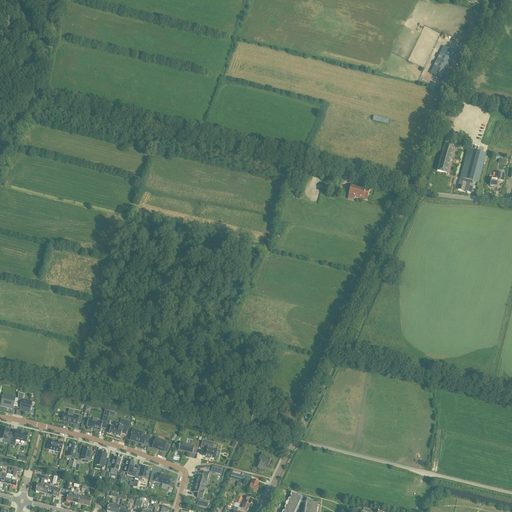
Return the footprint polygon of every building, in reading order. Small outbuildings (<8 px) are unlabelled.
[(441,78),(454,52),(444,47),(431,73),(441,78)] [(389,119),(374,116),(373,121),(388,124),(389,119)] [(446,174),(454,147),(445,144),(437,171),(446,174)] [(478,183),(486,154),(485,153),(485,150),(482,150),(482,153),(467,149),(460,178),(459,181),(457,190),(471,193),(473,185),(471,185),(472,181),(478,183)] [(490,186),(497,187),(497,180),(503,181),(504,173),(497,173),(497,177),(496,177),(495,179),(491,179),(490,186)] [(351,185),(348,195),(347,199),(353,201),(354,197),(367,201),(370,190),(351,185)] [(18,393),(17,408),(20,409),(20,410),(23,411),(22,411),(29,413),(31,407),(29,407),(30,402),(23,400),(23,399),(24,394),(18,393)] [(17,407),(18,399),(15,399),(15,397),(10,396),(9,399),(3,397),(1,406),(13,409),(13,406),(17,407)] [(64,414),(62,420),(77,424),(77,423),(81,424),(83,416),(78,415),(78,417),(73,415),(74,411),(69,410),(68,415),(64,414)] [(87,421),(86,426),(87,426),(87,427),(91,428),(92,429),(91,429),(94,429),(100,431),(101,431),(101,428),(106,429),(108,418),(104,417),(102,422),(97,421),(98,419),(93,418),(93,420),(89,419),(88,421),(87,421)] [(120,437),(122,434),(126,435),(127,432),(130,422),(125,421),(123,426),(116,424),(115,428),(111,426),(110,429),(109,429),(108,432),(109,432),(109,433),(120,437)] [(10,430),(3,429),(0,440),(4,441),(4,444),(10,445),(11,440),(13,434),(9,433),(10,430)] [(133,432),(131,440),(143,444),(145,441),(148,443),(152,432),(149,431),(147,437),(146,437),(143,435),(143,433),(138,431),(137,433),(133,432)] [(19,433),(16,447),(21,448),(23,442),(30,444),(32,436),(19,433)] [(50,439),(47,450),(61,453),(63,443),(50,439)] [(170,446),(164,443),(164,441),(157,439),(157,440),(155,440),(153,448),(163,452),(164,451),(168,452),(170,446)] [(179,447),(178,450),(184,451),(183,454),(184,452),(190,453),(190,452),(196,454),(199,443),(191,441),(190,445),(180,443),(180,445),(180,446),(179,446),(178,447),(179,447)] [(204,448),(202,456),(215,459),(217,450),(213,448),(214,443),(203,441),(201,447),(204,448)] [(67,451),(66,456),(75,458),(78,446),(69,444),(68,447),(67,447),(66,451),(67,451)] [(84,448),(81,460),(84,461),(84,463),(87,463),(88,462),(89,462),(89,461),(93,462),(94,456),(91,455),(92,450),(84,448)] [(98,452),(95,465),(103,467),(107,455),(98,452)] [(269,460),(270,458),(265,456),(261,454),(260,458),(261,458),(259,462),(257,461),(254,467),(259,470),(262,463),(267,466),(269,461),(270,460),(269,460)] [(109,459),(107,466),(111,467),(111,469),(118,471),(119,466),(120,467),(120,466),(119,466),(120,464),(121,459),(114,457),(113,460),(109,459)] [(135,477),(137,470),(133,469),(135,463),(127,461),(124,473),(128,474),(127,475),(135,477)] [(135,477),(135,479),(142,481),(142,478),(147,479),(150,469),(141,467),(141,468),(138,467),(137,470),(135,477)] [(14,471),(12,478),(11,485),(17,487),(18,480),(15,479),(17,472),(20,473),(21,470),(15,469),(14,471)] [(207,482),(209,474),(204,472),(202,476),(198,475),(196,484),(205,486),(206,482),(207,482)] [(237,474),(232,473),(231,473),(230,478),(242,481),(243,479),(250,481),(252,476),(244,474),(243,476),(237,474)] [(172,478),(160,475),(160,476),(154,475),(153,481),(170,486),(172,478)] [(42,479),(40,485),(38,485),(36,492),(42,493),(44,483),(45,480),(42,479)] [(259,483),(253,480),(250,488),(254,489),(253,490),(256,491),(257,491),(259,486),(257,486),(259,483)] [(47,495),(48,495),(50,485),(46,484),(44,483),(42,493),(44,494),(44,495),(47,496),(47,495)] [(204,490),(205,486),(196,484),(194,492),(198,494),(197,498),(203,499),(205,491),(204,490)] [(57,488),(57,489),(55,489),(53,496),(56,497),(55,498),(58,499),(59,498),(60,496),(63,496),(65,490),(62,490),(57,488)] [(67,501),(73,503),(75,493),(66,491),(64,497),(67,498),(67,501)] [(316,511),(315,511),(315,508),(317,508),(317,505),(311,504),(312,502),(306,499),(306,500),(307,500),(304,511),(294,511),(302,497),(292,492),(290,496),(291,496),(290,499),(289,499),(287,502),(288,503),(287,505),(286,505),(284,508),(285,509),(284,511),(283,511),(282,511),(316,511)] [(73,503),(78,504),(80,497),(81,494),(75,493),(73,503)] [(237,499),(250,506),(252,500),(247,498),(246,500),(243,499),(243,498),(238,496),(238,498),(237,499)] [(238,507),(247,511),(250,506),(237,499),(236,501),(235,503),(240,505),(238,507)] [(113,501),(112,505),(109,504),(107,511),(109,511),(112,511),(115,503),(116,501),(113,501)] [(112,511),(118,511),(120,507),(117,506),(118,503),(115,503),(112,511)]
